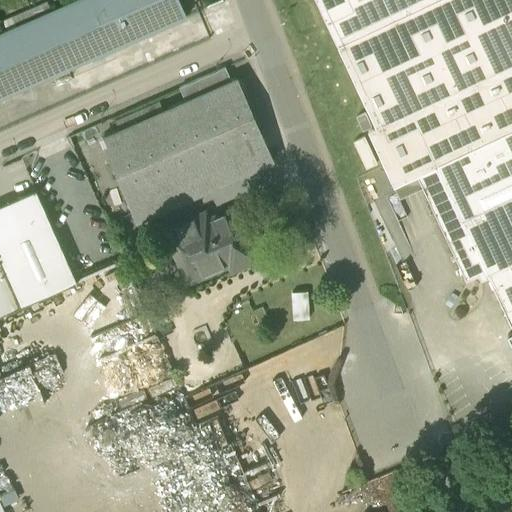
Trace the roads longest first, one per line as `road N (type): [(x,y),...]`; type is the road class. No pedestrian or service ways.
road 1 (unclassified): [(260,28),(418,457)]
road 2 (unclassified): [(0,146),(260,28)]
